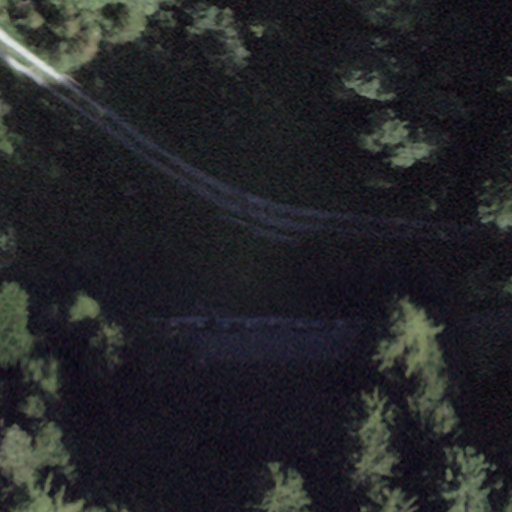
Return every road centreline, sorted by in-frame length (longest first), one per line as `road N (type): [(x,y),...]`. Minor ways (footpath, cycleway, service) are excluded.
road 1 (track): [(0,44),(250,213),(511,235)]
road 2 (track): [(511,325),(451,318),(196,351),(0,300)]
